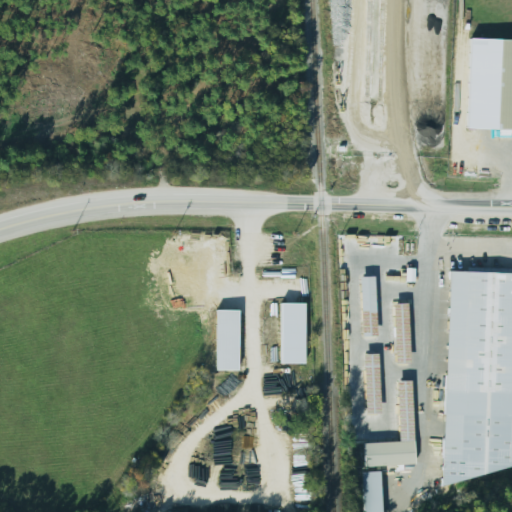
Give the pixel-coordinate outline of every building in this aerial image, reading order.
[(488,129),(511,129),(511,40),(491,40),(488,129)] [(442,272),(511,273),(511,462),(435,487),(442,272)] [(369,276),(354,277),(355,337),(370,337),(369,276)] [(403,364),(403,303),(387,303),(387,364),(403,364)] [(373,414),(373,354),(358,354),(358,414),(373,414)] [(408,465),(405,381),(391,382),(393,442),(357,443),(357,467),(408,465)] [(374,511),(374,472),(356,472),(356,511),(374,511)]
